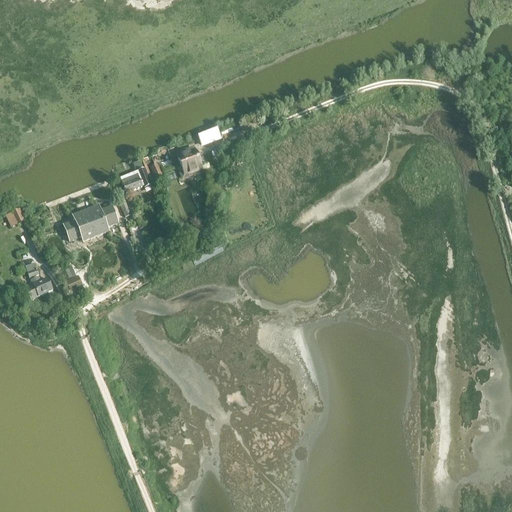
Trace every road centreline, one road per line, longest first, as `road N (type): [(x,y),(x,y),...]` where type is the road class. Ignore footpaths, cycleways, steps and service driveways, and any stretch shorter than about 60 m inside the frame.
road 1 (track): [(258,128),(368,85),(446,88),(473,105),(511,242)]
road 2 (track): [(92,297),(77,328),(149,511)]
